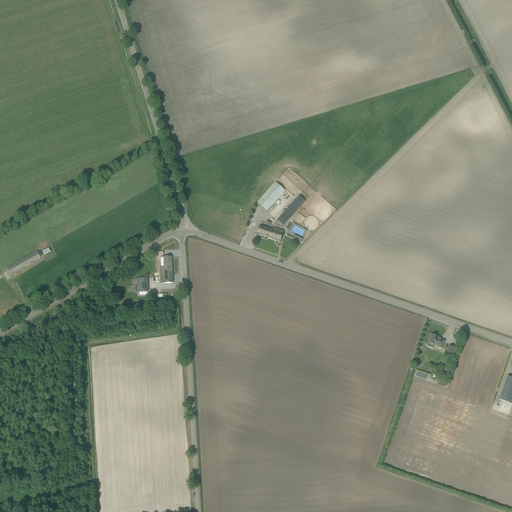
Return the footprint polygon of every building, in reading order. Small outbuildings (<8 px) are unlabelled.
[(275,182),(257,203),(267,211),(285,191),(275,182)] [(277,220),(283,226),(305,202),(299,196),(277,220)] [(259,229),(257,234),(280,242),(283,234),(280,233),(280,230),(277,229),(276,231),(273,230),(260,225),(259,229)] [(6,269),(10,276),(41,258),(40,257),(42,256),(40,251),(38,252),(37,251),(6,269)] [(160,271),(161,283),(173,283),(171,257),(163,257),(164,266),(160,267),(160,271)] [(147,279),(137,279),(137,293),(139,293),(147,292),(147,279)] [(429,339),(428,343),(433,345),(438,346),(438,347),(442,348),(444,345),(445,340),(441,339),(441,340),(437,338),(438,337),(436,336),(433,335),(432,335),(431,334),(429,339)] [(451,356),(454,348),(449,346),(446,354),(451,356)] [(448,393),(488,406),(499,374),(500,373),(504,359),(495,356),(494,359),(493,361),(491,360),(493,355),(489,354),(486,357),(488,353),(473,348),(471,354),(469,353),(471,347),(467,346),(462,363),(458,361),(454,373),(457,375),(456,379),(453,378),(452,382),(455,383),(454,386),(452,388),(450,387),(448,393)] [(499,400),(511,403),(511,377),(507,376),(499,400)] [(511,422),(414,388),(407,409),(414,416),(415,415),(418,424),(421,417),(423,420),(421,422),(422,424),(420,426),(421,428),(426,423),(428,430),(421,437),(420,434),(416,437),(410,435),(406,446),(402,445),(387,459),(399,463),(400,462),(511,501),(511,422)]
